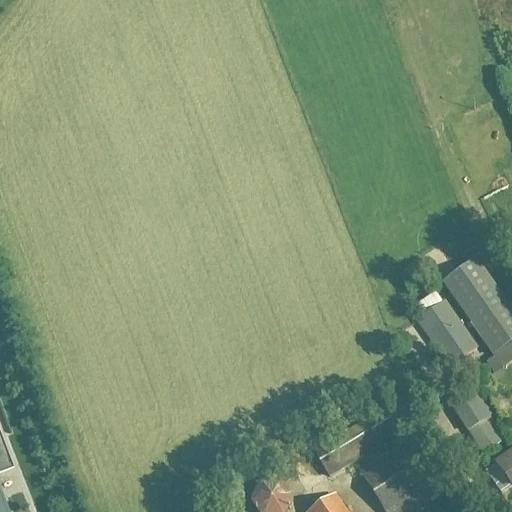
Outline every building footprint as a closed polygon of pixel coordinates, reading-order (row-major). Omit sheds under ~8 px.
[(511,314),(476,263),(443,285),(493,357),(511,343),(511,314)] [(417,323),(431,343),(432,342),(450,369),(476,351),(445,304),(417,323)] [(469,431),(490,420),(491,419),(478,395),(456,407),(469,431)] [(315,451),(330,477),(361,458),(358,454),(402,428),(390,407),(315,451)] [(0,511),(2,511),(0,505),(0,476),(13,471),(13,470),(9,471),(0,448),(0,511)] [(427,511),(437,506),(401,448),(360,474),(383,511),(427,511)] [(511,488),(511,454),(496,465),(511,488)] [(251,503),(257,511),(286,511),(292,500),(281,483),(261,482),(251,503)] [(309,511),(345,511),(334,495),(309,511)]
